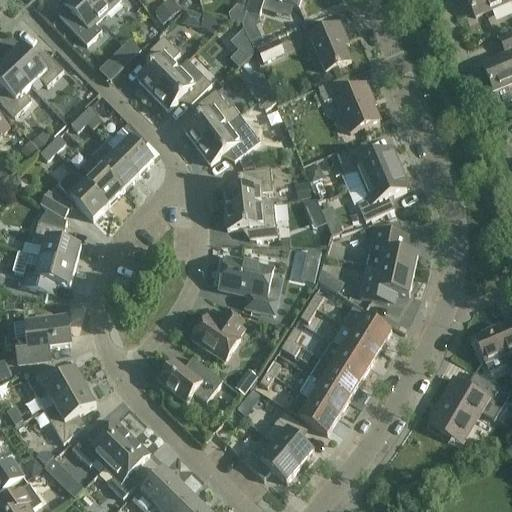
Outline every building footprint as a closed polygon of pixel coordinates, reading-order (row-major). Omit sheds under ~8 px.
[(61,22),(67,28),(87,49),(101,35),(95,28),(121,3),(117,0),(73,0),(65,8),(70,14),(61,22)] [(250,0),(246,15),(260,19),(266,0),(298,10),(301,0),(250,0)] [(509,0),(466,0),(475,20),(511,4),(509,0)] [(180,13),(171,1),(155,14),(164,26),(180,13)] [(237,8),(227,17),(235,25),(244,16),(237,8)] [(209,20),(202,31),(214,38),(221,27),(209,20)] [(309,39),(325,76),(351,64),(341,41),(345,39),(340,26),(309,39)] [(255,33),(247,37),(253,49),(261,44),(255,33)] [(511,35),(499,42),(505,56),(481,66),(494,95),(511,87),(511,35)] [(137,84),(153,99),(179,73),(172,65),(180,57),(164,40),(144,60),(152,69),(137,84)] [(257,52),(264,67),(285,58),(278,43),(257,52)] [(22,49),(7,63),(31,90),(39,82),(47,91),(64,75),(44,55),(36,63),(22,49)] [(31,90),(7,63),(0,69),(0,87),(4,93),(0,96),(0,105),(15,121),(32,105),(24,97),(31,90)] [(126,71),(119,63),(103,78),(111,86),(126,71)] [(227,75),(221,68),(212,77),(218,84),(227,75)] [(179,73),(153,99),(168,115),(183,100),(192,108),(212,89),(195,72),(187,80),(179,73)] [(276,79),(267,83),(272,95),(281,91),(276,79)] [(318,92),(324,106),(335,101),(350,137),(379,124),(370,102),(372,101),(366,87),(353,92),(347,79),(318,92)] [(184,134),(197,151),(227,129),(221,120),(230,113),(216,95),(194,112),(201,121),(184,134)] [(275,107),(271,96),(259,105),(265,114),(275,107)] [(90,111),(72,129),(78,135),(96,118),(90,111)] [(0,140),(10,131),(0,121),(0,140)] [(128,128),(123,133),(131,142),(145,156),(151,151),(128,128)] [(227,129),(197,151),(210,169),(227,156),(234,166),(260,147),(246,128),(234,138),(227,129)] [(52,141),(45,133),(32,145),(39,153),(52,141)] [(145,156),(131,142),(123,133),(122,133),(107,148),(138,180),(154,165),(145,156)] [(59,140),(41,158),(47,164),(65,147),(59,140)] [(30,145),(21,154),(29,163),(38,154),(30,145)] [(106,147),(91,162),(123,195),(138,180),(107,148),(106,147)] [(357,176),(362,188),(400,172),(396,163),(398,163),(392,150),(370,159),(365,148),(337,159),(345,178),(346,178),(357,176)] [(92,179),(86,186),(109,209),(123,195),(91,162),(83,170),(92,179)] [(324,181),(319,169),(307,173),(312,186),(324,181)] [(400,172),(362,188),(368,200),(359,207),(357,207),(365,226),(393,214),(388,202),(411,193),(405,180),(404,180),(400,172)] [(223,190),(225,212),(262,208),(274,207),(274,206),(262,208),(261,197),(273,196),(270,173),(242,176),(244,188),(223,190)] [(58,189),(70,201),(93,225),(109,209),(86,186),(74,174),(58,189)] [(7,187),(18,194),(21,191),(19,181),(16,180),(7,187)] [(48,195),(40,209),(64,224),(72,210),(48,195)] [(326,202),(317,206),(332,240),(341,237),(326,202)] [(262,208),(225,212),(227,234),(248,232),(249,244),(277,241),(274,207),(262,208)] [(375,232),(369,258),(367,270),(379,272),(413,279),(418,259),(398,255),(402,236),(399,225),(375,232)] [(43,251),(41,261),(75,271),(81,250),(62,245),(65,233),(38,226),(32,248),(43,251)] [(12,275),(24,278),(21,290),(48,298),(51,286),(70,291),(75,271),(41,261),(18,255),(12,275)] [(273,273),(226,262),(219,292),(248,299),(245,312),(274,319),(277,305),(266,302),(273,273)] [(379,272),(377,283),(364,281),(360,301),(387,307),(390,296),(409,300),(413,279),(379,272)] [(316,296),(308,309),(316,314),(324,301),(316,296)] [(316,314),(308,309),(300,322),(308,326),(316,314)] [(353,311),(342,329),(352,335),(381,353),(392,335),(353,311)] [(207,320),(191,343),(224,366),(240,342),(239,342),(247,330),(224,314),(216,326),(207,320)] [(16,346),(18,367),(50,364),(49,351),(71,348),(67,320),(25,325),(28,344),(16,346)] [(506,369),(511,366),(511,330),(509,325),(474,340),(486,367),(490,375),(506,368),(506,369)] [(352,336),(342,352),(370,370),(381,353),(352,335),(342,329),(342,330),(352,336)] [(295,331),(288,341),(296,346),(302,335),(295,331)] [(301,349),(296,346),(288,341),(282,352),(295,360),(301,349)] [(331,346),(321,363),(359,387),(370,370),(342,352),(331,346)] [(174,365),(158,385),(186,407),(194,397),(206,406),(223,385),(193,362),(184,372),(174,365)] [(321,363),(310,380),(349,404),(359,387),(321,363)] [(273,365),(267,376),(274,380),(281,370),(273,365)] [(27,385),(39,405),(44,414),(54,409),(85,391),(75,372),(58,382),(52,371),(27,385)] [(274,380),(267,376),(260,387),(267,391),(274,380)] [(300,397),(310,404),(338,421),(349,404),(310,380),(300,397)] [(494,425),(510,397),(482,381),(475,394),(454,382),(440,406),(442,407),(429,428),(449,440),(453,433),(465,440),(479,416),(494,425)] [(54,409),(44,414),(63,448),(85,430),(79,420),(96,410),(85,391),(54,409)] [(338,421),(310,404),(299,421),(327,439),(338,421)] [(24,426),(16,414),(9,418),(16,431),(24,426)] [(281,441),(274,449),(300,472),(314,456),(299,443),(306,434),(285,416),(271,432),(281,441)] [(23,443),(31,439),(24,426),(16,431),(23,443)] [(97,463),(105,471),(133,442),(116,426),(100,442),(92,434),(72,454),(90,471),(97,463)] [(133,442),(105,471),(115,481),(108,488),(123,503),(142,483),(134,474),(149,458),(133,442)] [(300,472),(274,449),(266,457),(257,449),(243,464),(263,484),(271,474),(286,487),(300,472)] [(0,490),(3,495),(24,481),(11,462),(0,469),(0,490)] [(32,480),(43,473),(35,462),(24,470),(32,480)] [(164,472),(141,496),(132,505),(138,511),(155,511),(156,511),(179,487),(164,472)] [(81,495),(72,485),(63,494),(72,503),(81,495)] [(179,487),(156,511),(157,511),(184,511),(194,502),(179,487)] [(34,511),(42,507),(29,488),(4,504),(9,511),(34,511)] [(204,511),(194,502),(184,511),(204,511)]
